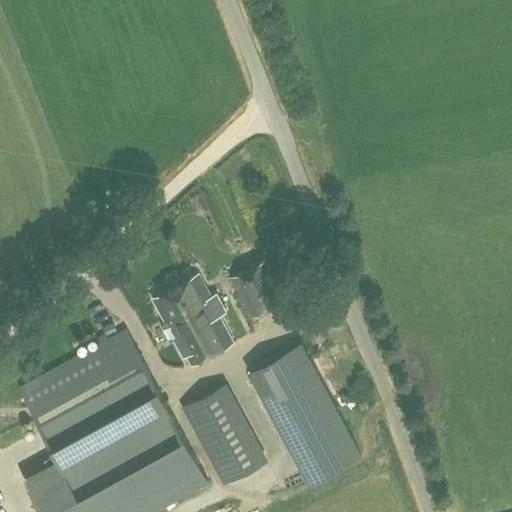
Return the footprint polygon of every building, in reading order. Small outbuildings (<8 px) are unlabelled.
[(253,316),(291,295),(269,256),(231,278),(253,316)] [(212,296),(199,272),(153,297),(165,321),(167,319),(191,364),(234,341),(210,297),(212,296)] [(145,511),(208,478),(126,328),(20,386),(63,465),(29,483),(44,511),(145,511)] [(298,344),(247,371),(306,483),(357,456),(298,344)] [(182,406),(224,483),(268,458),(247,418),(244,419),(225,383),(182,406)] [(0,461),(11,458),(5,442),(0,444),(0,461)]
